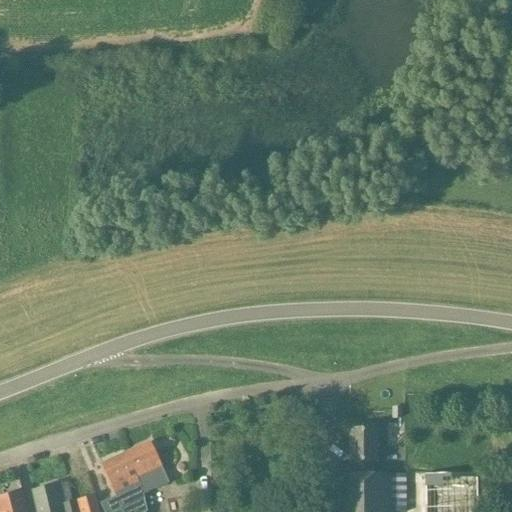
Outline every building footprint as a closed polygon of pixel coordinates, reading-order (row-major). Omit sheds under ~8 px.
[(378,462),(378,429),(350,429),(350,462),(378,462)] [(151,442),(125,454),(129,462),(132,461),(142,486),(144,494),(169,482),(151,442)] [(129,462),(125,454),(102,464),(117,496),(101,503),(105,511),(147,511),(144,494),(142,486),(132,461),(129,462)] [(337,511),(392,511),(392,474),(337,475),(337,511)] [(478,511),(478,474),(425,475),(426,511),(478,511)] [(72,501),(68,483),(33,491),(37,511),(99,511),(95,495),(72,501)] [(27,511),(23,494),(0,499),(0,511),(27,511)]
